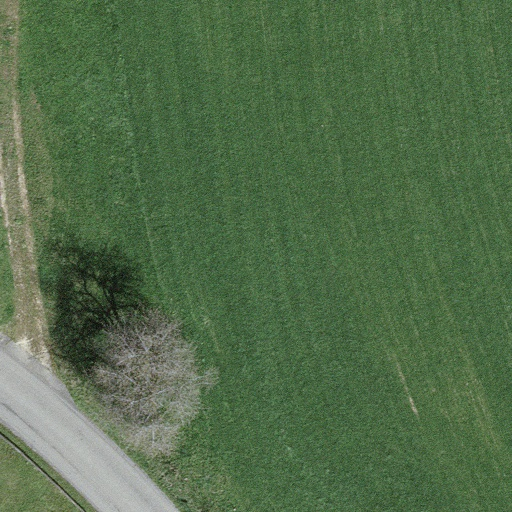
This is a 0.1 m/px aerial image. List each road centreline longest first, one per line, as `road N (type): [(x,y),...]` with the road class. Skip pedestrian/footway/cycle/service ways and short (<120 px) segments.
road 1 (track): [(6,0),(12,218),(30,320),(31,411)]
road 2 (unclassified): [(128,511),(0,387)]
